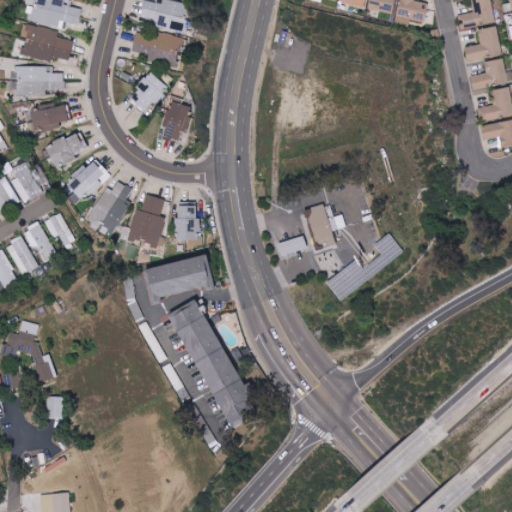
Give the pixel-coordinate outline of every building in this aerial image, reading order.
[(72,0),(32,0),(31,6),(32,6),(29,21),(61,27),(63,21),(79,25),(82,8),(71,6),(72,0)] [(192,4),(173,0),(162,0),(162,3),(145,0),(144,0),(141,16),(158,20),(157,28),(186,33),(192,4)] [(365,8),(366,0),(341,0),(341,3),(365,8)] [(370,0),(368,9),(393,14),(396,0),(370,0)] [(416,1),(415,0),(400,0),(398,15),(425,21),(429,3),(416,1)] [(461,29),(496,22),(491,0),(473,0),(476,12),(458,15),(461,29)] [(71,59),(73,40),(58,38),(59,30),(28,26),(24,57),(52,60),(53,57),(71,59)] [(478,29),(480,45),(465,47),(467,60),(502,56),(498,26),(478,29)] [(178,63),(183,39),(137,30),(132,54),(178,63)] [(470,76),(472,90),(508,83),(504,57),(485,61),(487,73),(470,76)] [(54,66),(18,65),(17,95),(47,96),(47,89),(65,90),(65,73),(53,73),(54,66)] [(145,113),(168,88),(151,72),(128,97),(145,113)] [(481,122),(511,116),(511,97),(510,87),(491,90),(494,105),(479,108),(481,122)] [(193,107),(171,101),(161,136),(183,143),(193,107)] [(31,109),(33,122),(29,123),(30,132),(61,127),(60,122),(70,121),(68,104),(31,109)] [(503,148),(511,146),(511,120),(482,126),(485,140),(500,137),(503,148)] [(0,151),(8,147),(0,132),(0,126),(2,126),(0,122),(0,151)] [(47,149),(56,167),(88,152),(78,131),(53,143),(54,146),(47,149)] [(85,165),(61,185),(77,204),(111,175),(97,159),(87,168),(85,165)] [(23,203),(47,193),(38,173),(34,174),(29,162),(13,169),(17,178),(13,180),(23,203)] [(0,210),(19,204),(8,174),(0,176),(0,210)] [(132,202),(128,200),(134,189),(119,181),(113,191),(106,187),(86,223),(99,230),(99,229),(113,237),(132,202)] [(167,217),(163,216),(167,199),(146,195),(142,211),(136,209),(130,235),(146,238),(144,244),(164,248),(166,237),(162,237),(167,217)] [(197,203),(179,203),(179,217),(176,217),(176,240),(191,240),(191,244),(201,244),(201,219),(197,219),(197,203)] [(309,211),(320,250),(336,245),(325,206),(309,211)] [(54,239),(60,236),(66,249),(77,243),(62,212),(45,221),(54,239)] [(28,228),(43,262),(57,255),(42,222),(28,228)] [(39,267),(24,236),(7,244),(22,275),(39,267)] [(282,256),(308,248),(305,236),(278,244),(282,256)] [(0,249),(0,277),(5,288),(18,282),(3,248),(0,249)] [(204,288),(205,290),(215,287),(208,254),(146,269),(153,300),(204,288)] [(243,386),(198,300),(171,315),(231,429),(245,421),(243,416),(259,408),(247,384),(243,386)] [(54,511),(71,511),(70,493),(53,495),(54,511)]
